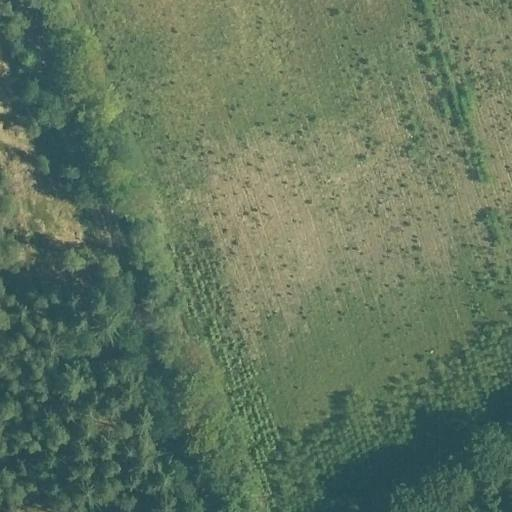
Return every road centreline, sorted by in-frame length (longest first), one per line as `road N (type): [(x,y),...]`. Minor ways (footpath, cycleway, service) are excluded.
road 1 (track): [(19,0),(124,290)]
road 2 (track): [(124,290),(206,511)]
road 3 (track): [(511,421),(368,511)]
